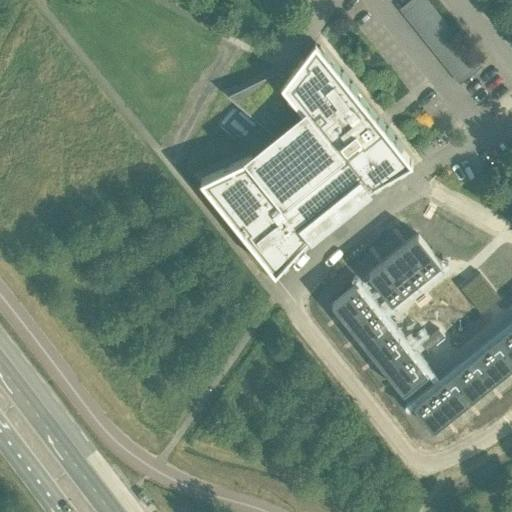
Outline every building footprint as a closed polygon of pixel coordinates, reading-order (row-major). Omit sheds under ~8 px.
[(434,49),(455,33),(428,0),(412,0),(401,9),(434,49)] [(434,49),(442,60),(463,43),(455,33),(434,49)] [(451,70),(471,54),(463,43),(442,60),(451,70)] [(365,188),(412,160),(319,44),(305,62),(301,57),(285,78),(277,68),(263,75),(263,76),(236,98),(228,91),(226,92),(277,136),(252,156),(250,154),(200,177),(275,271),(312,231),(310,228),(340,204),(363,185),(365,188)] [(479,64),(471,54),(451,70),(459,80),(479,64)] [(418,232),(369,272),(392,301),(441,261),(418,232)] [(357,282),(332,302),(404,391),(429,371),(357,282)] [(511,323),(413,403),(433,428),(511,364),(511,323)] [(439,327),(421,341),(427,348),(445,334),(439,327)]
